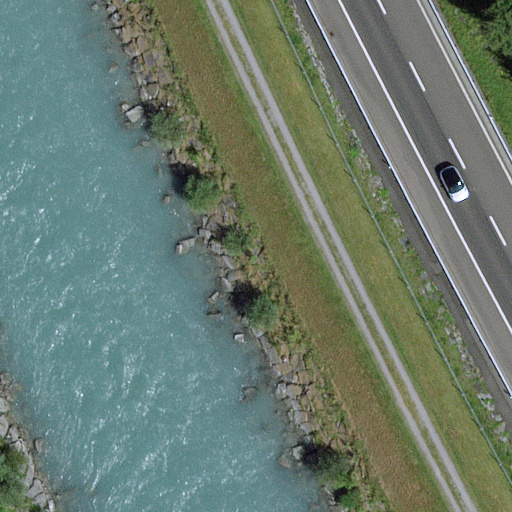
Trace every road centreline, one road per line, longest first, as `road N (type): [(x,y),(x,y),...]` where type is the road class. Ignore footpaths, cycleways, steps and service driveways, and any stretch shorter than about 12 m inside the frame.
road 1 (track): [(463,511),(216,0)]
road 2 (motorway): [(379,0),(511,258)]
